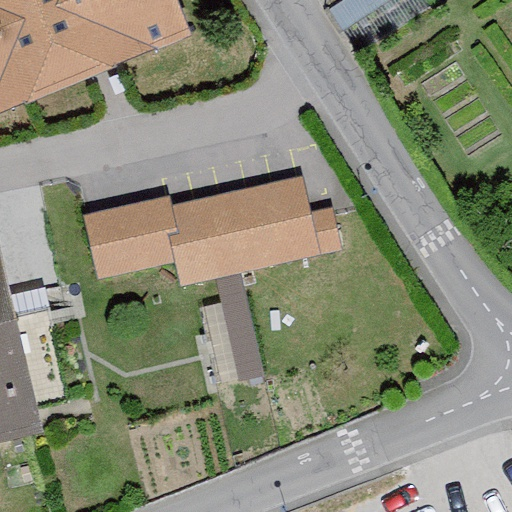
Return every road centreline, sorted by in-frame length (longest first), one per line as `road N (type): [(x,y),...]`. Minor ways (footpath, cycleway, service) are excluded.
road 1 (residential): [(284,0),(511,336)]
road 2 (residential): [(511,389),(203,511)]
